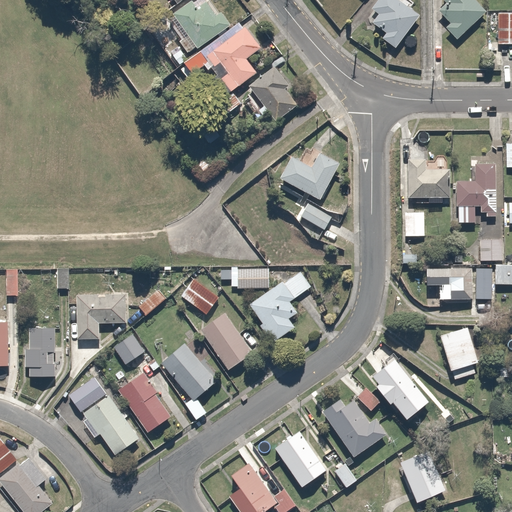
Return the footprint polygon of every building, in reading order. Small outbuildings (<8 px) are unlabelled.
[(209,0),(196,0),(174,17),(197,48),(228,25),(209,0)] [(400,0),(378,0),(371,10),(378,16),(371,24),(385,34),(380,40),(393,51),(421,16),(400,0)] [(487,10),(477,0),(443,0),(446,3),(437,12),(448,23),(442,29),(455,42),(487,10)] [(511,12),(499,12),(499,45),(511,44),(511,12)] [(243,21),(184,65),(193,76),(208,65),(212,71),(221,65),(228,75),(220,81),(230,95),(259,74),(249,61),(264,49),(243,21)] [(190,57),(181,47),(172,56),(180,65),(190,57)] [(268,112),(276,123),(301,105),(291,91),(298,85),(283,63),(250,87),(254,92),(244,100),(258,119),(268,112)] [(192,80),(184,70),(175,78),(184,88),(192,80)] [(226,132),(216,119),(200,132),(210,145),(226,132)] [(312,166),(291,155),(278,179),(318,200),(341,159),(322,149),(312,166)] [(428,163),(407,163),(407,199),(452,199),(453,172),(428,172),(428,163)] [(476,224),(476,208),(481,208),(481,215),(485,215),(486,219),(498,219),(496,166),(475,167),(475,183),(458,184),(459,225),(476,224)] [(331,218),(306,204),(299,217),(324,231),(331,218)] [(426,213),(405,212),(405,237),(425,238),(426,213)] [(504,240),(480,239),(479,262),(503,263),(504,240)] [(427,255),(401,254),(401,265),(426,266),(427,255)] [(511,264),(495,264),(495,286),(511,286),(511,264)] [(275,268),(233,268),(233,271),(217,271),(217,280),(233,281),(232,287),(274,288),(275,268)] [(467,302),(473,302),(473,268),(427,268),(427,287),(440,287),(440,302),(459,302),(459,309),(467,309),(467,302)] [(69,289),(69,270),(57,269),(56,289),(69,289)] [(272,334),(277,342),(296,328),(291,320),(300,314),(291,302),(312,287),(301,271),(252,305),(264,323),(259,326),(267,338),(272,334)] [(18,297),(18,272),(8,272),(8,297),(18,297)] [(220,297),(194,279),(181,297),(207,315),(220,297)] [(146,317),(166,297),(159,289),(138,309),(146,317)] [(79,296),(79,340),(98,340),(98,325),(127,325),(127,297),(79,296)] [(254,350),(227,313),(201,333),(229,369),(254,350)] [(138,332),(140,334),(150,326),(144,318),(134,326),(126,332),(131,338),(138,332)] [(11,322),(0,322),(0,367),(9,368),(11,322)] [(27,368),(27,378),(57,379),(58,327),(29,327),(28,351),(24,351),(24,368),(27,368)] [(483,372),(468,327),(440,336),(455,381),(483,372)] [(155,358),(144,342),(127,354),(138,370),(155,358)] [(218,381),(189,343),(163,362),(192,400),(218,381)] [(394,360),(373,377),(379,385),(376,388),(392,409),(396,406),(408,421),(429,404),(394,360)] [(510,367),(500,366),(500,379),(509,379),(510,367)] [(162,392),(146,370),(116,392),(146,433),(171,415),(156,396),(162,392)] [(105,395),(93,378),(68,396),(81,413),(105,395)] [(381,399),(367,386),(357,397),(372,410),(381,399)] [(87,419),(82,422),(95,440),(100,436),(115,457),(140,438),(127,420),(130,418),(125,411),(122,414),(108,396),(83,414),(87,419)] [(343,397),(321,413),(354,458),(389,433),(376,415),(368,421),(353,400),(348,404),(343,397)] [(206,410),(197,398),(186,405),(195,418),(206,410)] [(328,468),(300,432),(274,452),(302,489),(328,468)] [(0,435),(0,474),(19,458),(0,435)] [(429,451),(398,464),(416,504),(447,491),(429,451)] [(509,465),(509,455),(496,454),(495,464),(509,465)] [(48,480),(29,455),(0,477),(0,485),(20,511),(42,511),(53,504),(39,487),(48,480)] [(228,498),(237,511),(266,511),(274,506),(278,511),(287,511),(297,505),(286,490),(275,498),(250,463),(231,477),(240,490),(228,498)] [(359,481),(347,464),(335,473),(346,490),(359,481)]
